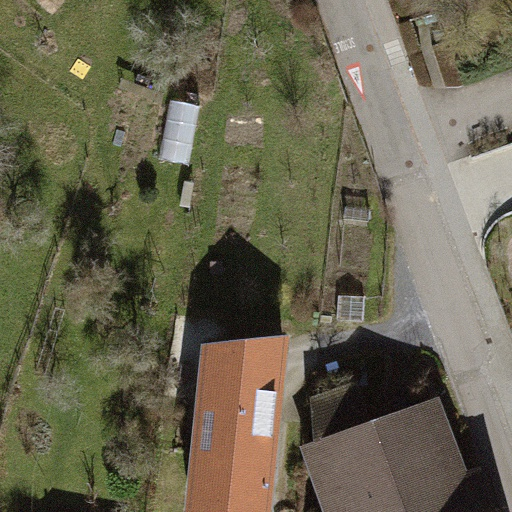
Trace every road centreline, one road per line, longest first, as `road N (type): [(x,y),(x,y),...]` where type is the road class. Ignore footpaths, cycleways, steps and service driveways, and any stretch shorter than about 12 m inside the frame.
road 1 (residential): [(340,0),(448,295),(469,378)]
road 2 (residential): [(469,378),(511,490)]
